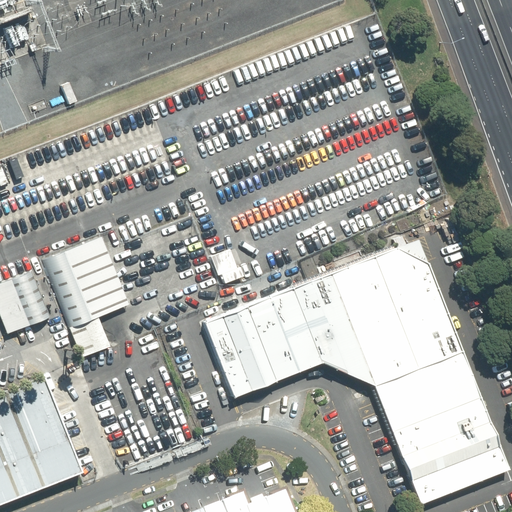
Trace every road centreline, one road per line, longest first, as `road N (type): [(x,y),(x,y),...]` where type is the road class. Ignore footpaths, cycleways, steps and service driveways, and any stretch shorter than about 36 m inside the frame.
road 1 (unclassified): [(51,511),(260,434),(311,456),(338,511)]
road 2 (unknown): [(71,383),(120,363),(107,320),(167,284),(157,252),(114,268)]
road 3 (unknown): [(216,211),(398,129)]
road 4 (unknown): [(179,122),(0,192)]
road 5 (unknown): [(179,122),(354,53)]
road 6 (unknown): [(366,92),(196,169)]
road 7 (unknown): [(216,211),(237,252),(360,200)]
road 8 (motorway): [(511,131),(461,0)]
